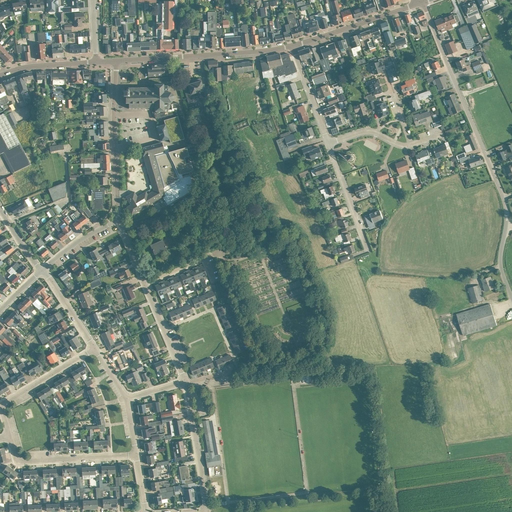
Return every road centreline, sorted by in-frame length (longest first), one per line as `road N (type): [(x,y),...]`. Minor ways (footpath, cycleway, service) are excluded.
road 1 (unclassified): [(511,297),(500,260),(502,194),(423,1)]
road 2 (residential): [(121,229),(192,208),(218,242),(212,255),(144,284)]
road 3 (tertiary): [(116,61),(292,45)]
road 4 (residential): [(162,329),(212,309),(238,369),(185,382)]
road 5 (unclassified): [(116,61),(117,221)]
road 6 (residential): [(135,454),(24,461),(9,436)]
road 7 (residential): [(9,436),(2,406),(94,348)]
road 8 (unclassified): [(185,382),(206,511)]
road 9 (tertiary): [(292,45),(415,4)]
